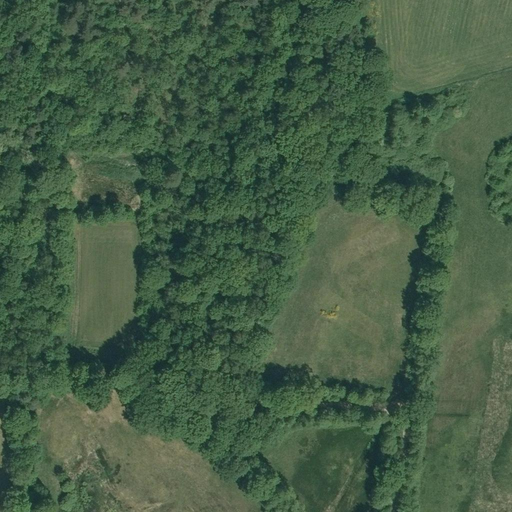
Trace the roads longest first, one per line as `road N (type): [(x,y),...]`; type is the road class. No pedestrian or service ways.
road 1 (track): [(393,511),(406,429),(396,408),(238,403),(84,376),(0,385)]
road 2 (track): [(0,132),(113,35)]
